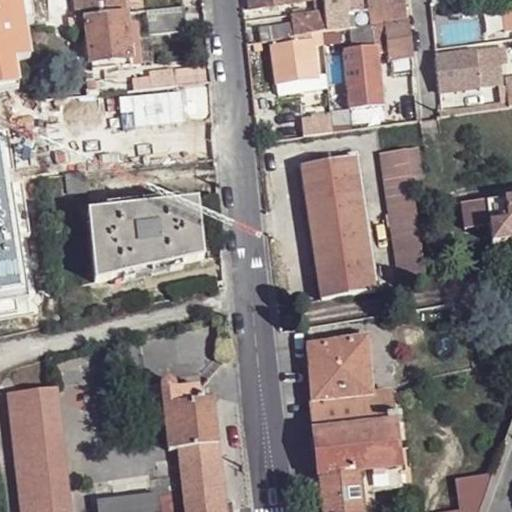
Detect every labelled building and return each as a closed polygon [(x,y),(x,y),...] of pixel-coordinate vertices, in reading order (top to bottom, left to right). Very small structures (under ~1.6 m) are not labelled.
[(0,0),(0,94),(27,90),(22,65),(37,62),(27,0),(0,0)] [(76,0),(79,17),(86,16),(125,13),(123,0),(76,0)] [(248,0),(250,10),(250,11),(296,5),(296,3),(295,0),(248,0)] [(295,0),(296,3),(315,0),(316,5),(314,5),(315,16),(324,15),(321,0),(295,0)] [(321,0),(324,15),(326,34),(348,31),(372,28),(383,26),(405,23),(403,0),(371,0),(369,0),(370,9),(364,11),(362,0),(321,0)] [(186,31),(183,7),(147,11),(149,35),(186,31)] [(511,7),(498,9),(501,35),(511,33),(511,7)] [(130,58),(126,26),(125,13),(86,16),(88,31),(91,62),(130,58)] [(326,34),(324,15),(315,16),(293,19),(294,24),(296,39),(321,35),(326,34)] [(78,32),(88,31),(86,16),(79,17),(75,18),(78,32)] [(410,57),(405,23),(383,26),(384,38),(388,60),(410,57)] [(271,42),(296,39),(294,24),(261,28),(263,43),(271,42)] [(136,25),(126,26),(130,58),(139,56),(136,25)] [(373,39),(374,39),(384,38),(383,26),(372,28),(373,39)] [(372,28),(348,31),(350,50),(375,47),(374,39),(373,39),(372,28)] [(325,79),(315,79),(310,48),(322,47),(322,46),(321,35),(296,39),(271,42),(277,97),(326,92),(325,79)] [(336,45),(322,46),(322,47),(322,54),(337,53),(336,45)] [(375,47),(350,50),(342,51),(347,111),(382,108),(376,47),(375,47)] [(502,49),(496,50),(500,86),(506,85),(505,80),(502,49)] [(496,50),(434,57),(438,93),(500,86),(496,50)] [(141,66),(141,64),(139,56),(130,58),(131,66),(141,66)] [(91,62),(93,70),(131,66),(130,58),(91,62)] [(125,90),(129,147),(182,143),(177,70),(150,71),(151,89),(125,90)] [(44,98),(48,155),(101,151),(97,95),(44,98)] [(441,119),(509,109),(509,104),(440,113),(441,119)] [(382,108),(347,111),(349,124),(383,121),(382,108)] [(331,134),(329,116),(300,119),(302,138),(331,134)] [(0,128),(0,299),(26,294),(1,128),(0,128)] [(412,194),(424,191),(417,149),(404,151),(412,194)] [(425,285),(412,194),(404,151),(379,155),(400,289),(425,285)] [(320,302),(373,293),(352,159),(300,168),(320,302)] [(85,193),(83,174),(65,176),(68,194),(85,193)] [(504,202),(484,204),(488,228),(491,246),(510,243),(504,202)] [(93,284),(202,260),(196,203),(87,214),(93,284)] [(488,228),(484,204),(474,205),(460,207),(461,212),(463,227),(464,232),(488,228)] [(493,261),(511,258),(511,246),(510,246),(510,243),(491,246),(493,261)] [(370,396),(365,341),(308,348),(312,401),(310,402),(314,433),(318,477),(322,511),(361,511),(360,494),(400,489),(398,468),(393,423),(389,393),(370,396)] [(168,452),(178,451),(185,511),(223,511),(211,401),(203,402),(202,397),(199,397),(198,387),(174,390),(174,385),(171,381),(166,381),(162,384),(161,389),(168,452)] [(71,511),(57,389),(8,395),(21,511),(71,511)] [(475,511),(488,478),(456,481),(458,511),(475,511)] [(158,511),(157,494),(97,500),(97,511),(158,511)]
